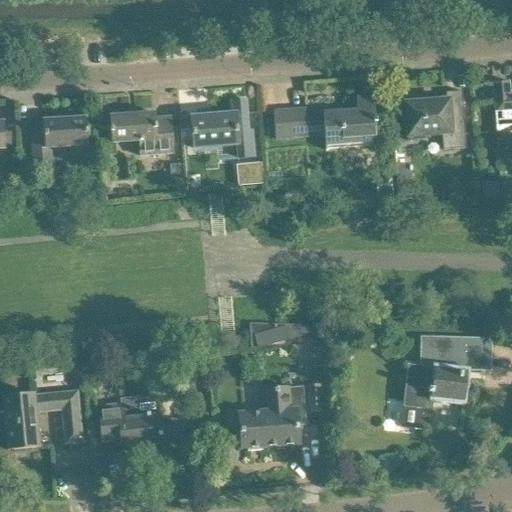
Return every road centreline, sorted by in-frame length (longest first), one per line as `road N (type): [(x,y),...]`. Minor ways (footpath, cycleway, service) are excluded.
road 1 (residential): [(511,48),(0,81)]
road 2 (residential): [(391,511),(511,488)]
